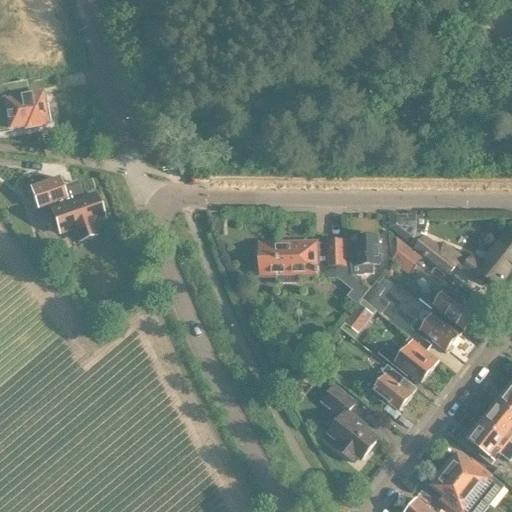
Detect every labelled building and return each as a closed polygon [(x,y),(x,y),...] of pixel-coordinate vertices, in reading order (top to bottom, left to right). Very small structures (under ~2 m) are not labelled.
[(11,0),(0,0),(0,23),(14,22),(11,0)] [(0,91),(2,102),(0,102),(0,132),(9,131),(23,129),(23,131),(45,127),(44,126),(49,125),(45,106),(41,107),(39,95),(27,97),(24,98),(22,82),(10,84),(0,85),(0,91)] [(48,217),(53,232),(57,231),(58,235),(73,229),(78,242),(93,236),(88,224),(101,219),(99,215),(102,214),(97,200),(94,200),(92,196),(80,200),(75,188),(61,193),(57,179),(28,189),(36,210),(48,206),(52,216),(48,217)] [(416,216),(388,215),(388,230),(413,249),(412,250),(448,277),(455,269),(460,273),(462,271),(479,285),(483,279),(497,290),(511,270),(511,241),(506,237),(482,268),(471,259),(466,265),(440,244),(437,248),(423,237),(416,231),(416,216)] [(357,246),(347,246),(350,276),(352,277),(363,277),(363,276),(372,276),(372,267),(377,266),(376,238),(356,239),(357,246)] [(389,267),(404,279),(418,262),(394,242),(387,251),(388,266),(389,267)] [(327,246),(315,247),(315,245),(290,245),(290,248),(258,249),(259,256),(254,256),(255,270),(259,270),(259,278),(276,277),(276,285),(299,285),(299,277),(315,276),(315,275),(317,275),(317,268),(343,268),(342,243),(327,243),(327,246)] [(368,291),(361,301),(380,316),(388,306),(378,298),(384,290),(375,283),(368,291)] [(465,303),(447,288),(432,308),(463,332),(475,317),(462,308),(465,303)] [(361,302),(338,331),(351,342),(375,313),(361,302)] [(424,327),(417,322),(409,331),(413,335),(430,348),(433,345),(446,355),(457,339),(430,318),(424,327)] [(384,346),(377,356),(406,379),(409,376),(421,386),(433,371),(420,361),(425,354),(407,340),(402,347),(406,350),(399,358),(384,346)] [(314,362),(323,370),(332,360),(322,352),(314,362)] [(372,383),(365,392),(384,407),(386,404),(399,414),(411,399),(410,398),(415,391),(386,368),(381,375),(384,377),(376,386),(372,383)] [(280,381),(284,385),(290,385),(293,381),(293,376),(289,372),(284,372),(280,376),(280,381)] [(511,386),(511,387),(497,405),(511,416),(511,386)] [(355,405),(333,388),(320,404),(340,420),(326,438),(335,445),(332,449),(354,466),(357,462),(359,464),(377,440),(364,430),(366,429),(348,414),(355,405)] [(290,400),(294,403),(299,401),(300,396),(295,393),(291,395),(290,400)] [(511,441),(511,416),(497,405),(482,423),(509,445),(511,441)] [(482,423),(467,442),(482,454),(478,458),(491,468),(500,457),(509,465),(511,461),(511,446),(509,445),(482,423)] [(456,457),(450,465),(443,474),(475,498),(487,508),(503,489),(490,479),(471,464),(469,467),(456,457)] [(475,498),(443,474),(431,490),(443,499),(440,502),(452,511),(484,511),(487,508),(475,498)] [(428,511),(416,502),(408,511),(428,511)]
